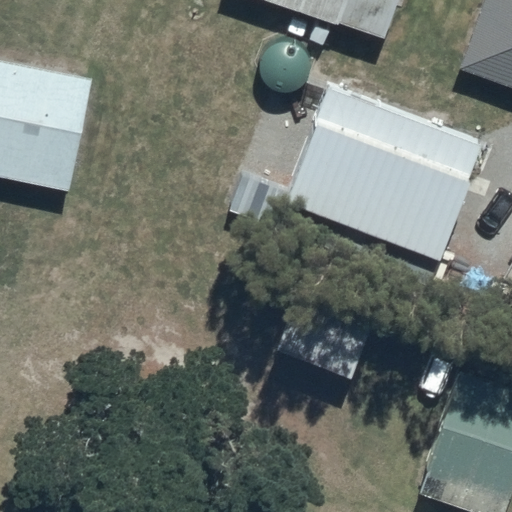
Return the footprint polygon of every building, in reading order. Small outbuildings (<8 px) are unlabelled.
[(511,0),(488,0),(461,77),(511,95),(511,0)] [(0,178),(72,192),(93,83),(0,65),(0,178)] [(0,264),(14,194),(0,191),(0,264)] [(204,295),(282,325),(307,257),(230,228),(204,295)] [(511,511),(511,510),(511,386),(455,367),(411,494),(461,511),(511,511)]
